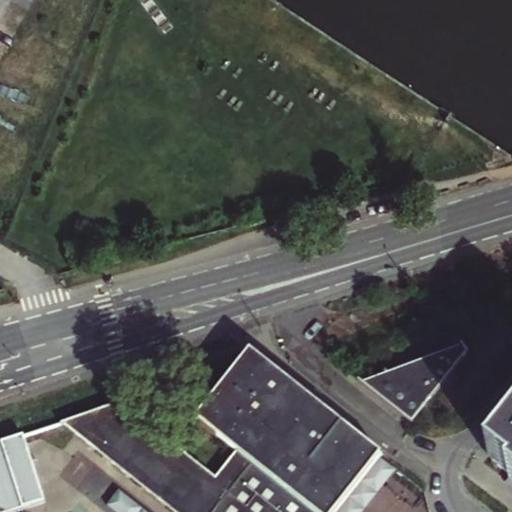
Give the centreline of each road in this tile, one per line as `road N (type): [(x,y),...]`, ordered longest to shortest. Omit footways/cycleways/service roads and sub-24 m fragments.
road 1 (primary): [(0,383),(511,222)]
road 2 (primary): [(511,192),(0,336)]
